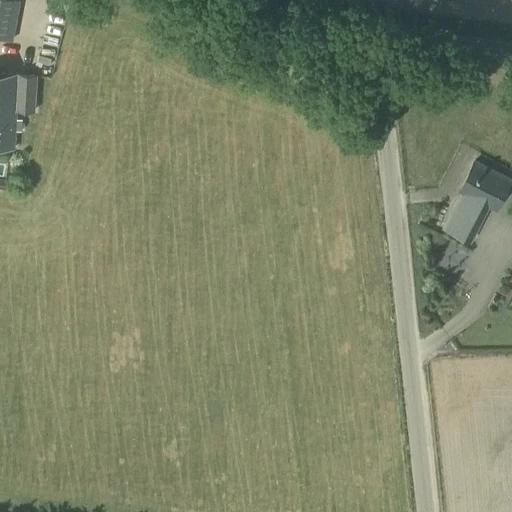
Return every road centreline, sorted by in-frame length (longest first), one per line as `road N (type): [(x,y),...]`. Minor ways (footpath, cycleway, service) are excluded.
road 1 (unclassified): [(425,511),(372,44)]
road 2 (unclassified): [(372,44),(218,0)]
road 3 (unclassified): [(511,56),(425,42),(372,44)]
